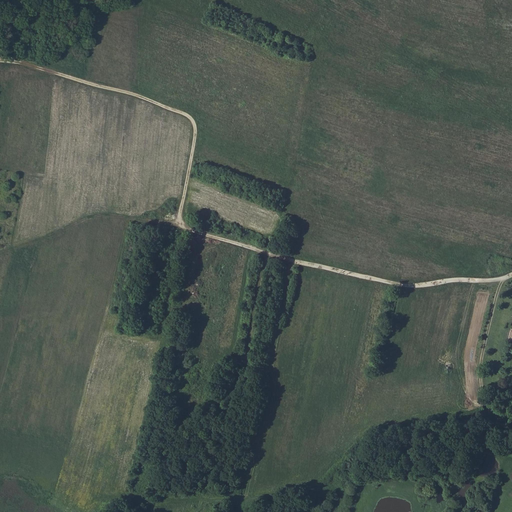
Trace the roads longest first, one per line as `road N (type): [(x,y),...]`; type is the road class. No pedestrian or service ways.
road 1 (track): [(511,274),(398,284),(191,232),(181,216),(195,131),(188,116),(0,60)]
road 2 (track): [(258,432),(268,382),(242,362),(267,252)]
road 3 (track): [(242,362),(200,494),(145,499)]
road 4 (track): [(0,252),(99,215),(183,226)]
